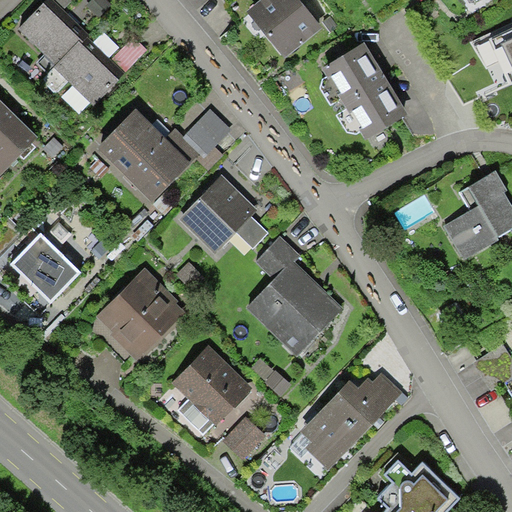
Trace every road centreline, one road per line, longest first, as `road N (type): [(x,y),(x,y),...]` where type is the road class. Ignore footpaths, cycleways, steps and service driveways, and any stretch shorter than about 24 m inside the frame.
road 1 (residential): [(511,494),(323,206)]
road 2 (residential): [(323,206),(162,0)]
road 3 (residential): [(511,148),(443,151),(323,206)]
